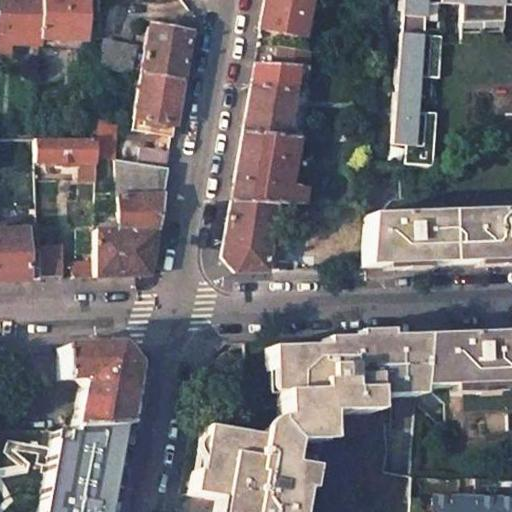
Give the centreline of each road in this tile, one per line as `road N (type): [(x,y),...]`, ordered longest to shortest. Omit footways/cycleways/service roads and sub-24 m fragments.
road 1 (residential): [(174,308),(511,297)]
road 2 (residential): [(174,308),(226,0)]
road 3 (residential): [(138,511),(174,308)]
road 4 (residential): [(0,313),(174,308)]
